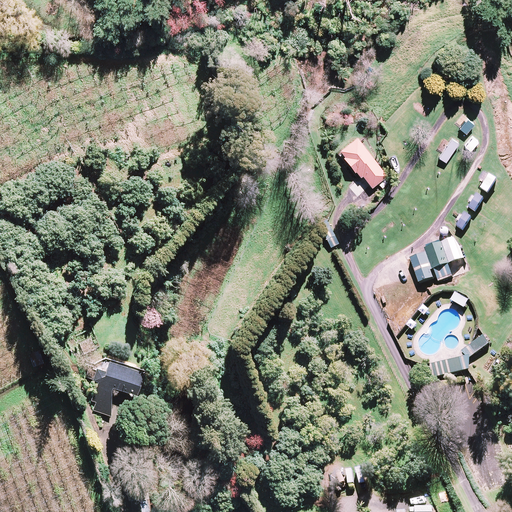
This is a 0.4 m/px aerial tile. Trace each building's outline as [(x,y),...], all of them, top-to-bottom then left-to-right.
[(473,122),(466,116),(459,124),(466,130),(473,122)] [(387,173),(356,133),(338,147),(359,175),(361,173),(371,185),(387,173)] [(479,139),(473,133),(467,138),(473,145),(479,139)] [(459,139),(451,134),(438,154),(446,159),(459,139)] [(498,177),(490,172),(481,186),(488,191),(498,177)] [(475,212),(483,196),(476,192),(468,208),(475,212)] [(425,208),(418,203),(400,227),(406,232),(425,208)] [(471,216),(466,212),(457,226),(463,230),(471,216)] [(338,241),(329,223),(321,227),(330,245),(338,241)] [(442,241),(453,276),(467,272),(456,236),(442,241)] [(426,246),(427,251),(436,276),(437,281),(453,276),(442,241),(426,246)] [(436,276),(427,251),(411,256),(419,282),(436,276)] [(407,285),(404,277),(376,288),(379,296),(407,285)] [(469,298),(456,291),(452,298),(465,306),(469,298)] [(425,303),(413,292),(399,308),(412,319),(425,303)] [(490,343),(483,334),(470,344),(477,353),(490,343)] [(44,361),(39,349),(28,354),(33,365),(44,361)] [(100,401),(97,411),(114,414),(114,386),(118,383),(139,388),(145,365),(111,356),(109,366),(100,364),(97,375),(101,376),(95,400),(100,401)] [(467,369),(463,357),(449,360),(453,373),(467,369)] [(447,375),(444,361),(435,363),(438,377),(447,375)] [(418,493),(416,487),(407,490),(410,497),(418,493)]
